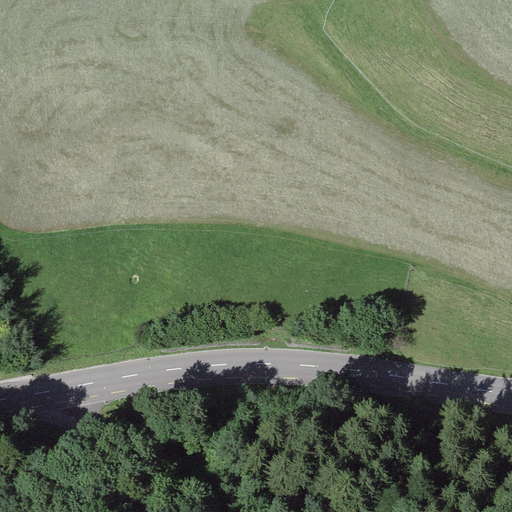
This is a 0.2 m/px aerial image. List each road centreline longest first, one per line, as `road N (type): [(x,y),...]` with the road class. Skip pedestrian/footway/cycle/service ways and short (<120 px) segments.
road 1 (tertiary): [(0,400),(185,370),(292,369),(511,393)]
road 2 (track): [(68,390),(169,452),(224,511)]
